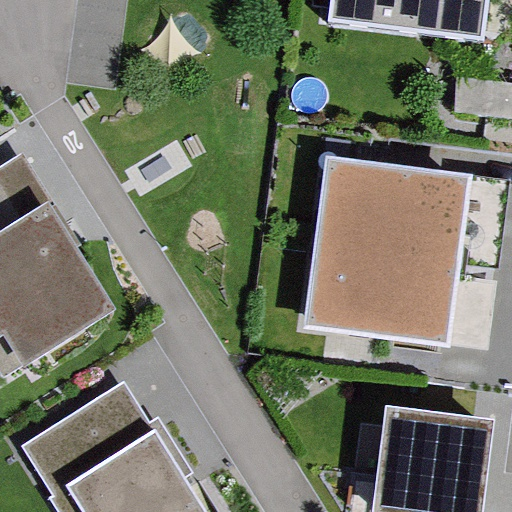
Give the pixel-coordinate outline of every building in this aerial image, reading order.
[(490,0),(333,0),(329,27),(484,47),(490,0)] [(511,71),(462,68),(459,103),(511,106),(511,71)] [(23,158),(0,171),(0,369),(4,377),(115,308),(23,158)] [(472,177),(324,158),(302,331),(450,350),(472,177)] [(204,511),(126,384),(26,445),(66,511),(204,511)] [(483,511),(495,424),(388,410),(374,511),(483,511)]
